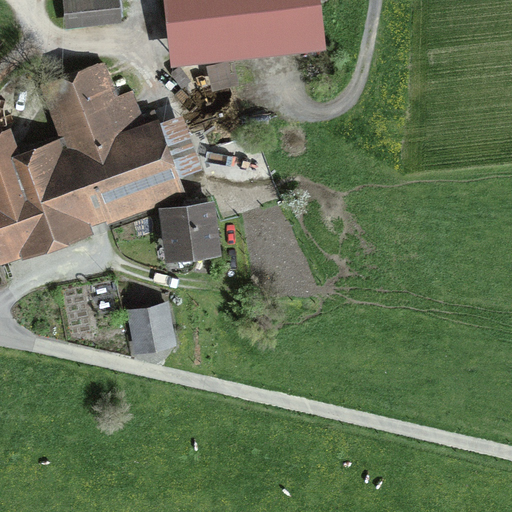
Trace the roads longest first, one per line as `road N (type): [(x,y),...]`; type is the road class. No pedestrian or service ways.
road 1 (unclassified): [(511,452),(0,333)]
road 2 (unknown): [(29,0),(32,43),(110,55),(215,160),(98,262)]
